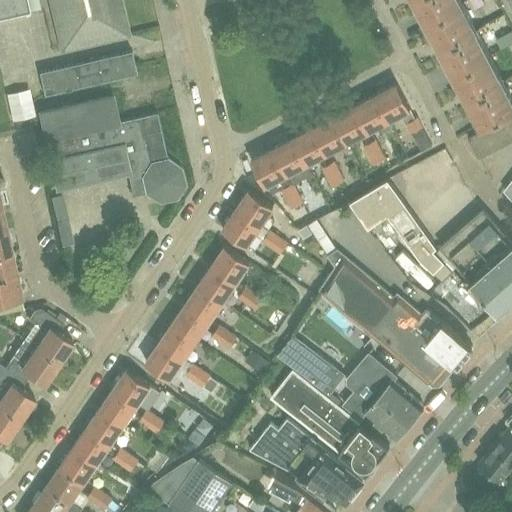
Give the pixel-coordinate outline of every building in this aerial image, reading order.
[(0,0),(0,15),(29,9),(27,0),(51,0),(63,48),(128,33),(120,0),(0,0)] [(415,0),(427,20),(463,1),(462,0),(415,0)] [(454,73),(490,53),(463,1),(427,20),(454,73)] [(137,72),(132,49),(39,70),(45,93),(137,72)] [(511,94),(490,53),(454,73),(482,125),(511,108),(511,94)] [(376,93),(390,118),(410,107),(397,82),(376,93)] [(369,129),(390,118),(376,93),(355,104),(369,129)] [(177,196),(187,182),(182,165),(168,155),(167,155),(157,111),(118,120),(113,94),(41,110),(58,186),(129,170),(134,194),(145,191),(160,200),(177,196)] [(32,100),(11,105),(14,118),(34,113),(32,100)] [(348,140),(369,129),(355,104),(335,115),(348,140)] [(327,151),(348,140),(335,115),(314,126),(327,151)] [(432,145),(417,116),(406,122),(411,132),(421,151),(432,145)] [(507,142),(511,139),(511,130),(505,117),(496,122),(507,142)] [(499,147),(507,142),(496,122),(487,126),(499,147)] [(307,162),(327,151),(314,126),(293,137),(307,162)] [(490,151),(499,147),(487,126),(479,130),(490,151)] [(479,157),(490,151),(479,130),(468,136),(479,157)] [(286,173),(307,162),(293,137),(272,148),(286,173)] [(386,157),(376,138),(364,144),(373,163),(386,157)] [(286,173),(272,148),(252,159),(265,184),(267,183),(271,192),(280,187),(291,182),(286,173)] [(344,179),(335,160),(322,166),(332,185),(344,179)] [(419,257),(442,279),(453,269),(433,249),(437,246),(388,177),(350,200),(368,227),(388,213),(419,257)] [(291,182),(280,187),(290,206),(302,200),(293,181),(291,182)] [(262,222),(273,230),(277,224),(275,216),(269,211),(274,204),(250,188),(236,208),(260,224),(262,222)] [(247,244),(260,224),(236,208),(223,228),(247,244)] [(511,297),(511,240),(483,208),(441,245),(498,309),(511,297)] [(69,217),(58,220),(63,245),(74,242),(69,217)] [(307,225),(299,230),(306,239),(313,234),(307,225)] [(0,252),(12,250),(7,228),(0,229),(0,252)] [(271,229),(263,240),(280,252),(288,241),(271,229)] [(213,264),(236,280),(250,261),(226,244),(213,264)] [(0,275),(17,271),(12,250),(0,252),(0,275)] [(393,297),(352,263),(335,266),(319,290),(340,308),(427,382),(436,381),(449,364),(457,365),(473,346),(426,307),(422,312),(397,292),(393,297)] [(223,299),(236,280),(213,264),(199,283),(223,299)] [(0,275),(0,299),(22,295),(17,271),(0,275)] [(210,319),(223,299),(199,283),(186,303),(210,319)] [(246,285),(238,296),(255,308),(263,297),(246,285)] [(197,338),(210,319),(186,303),(173,322),(197,338)] [(30,342),(59,361),(73,340),(58,330),(64,323),(41,307),(35,308),(29,317),(41,325),(30,342)] [(183,358),(197,338),(173,322),(159,341),(183,358)] [(219,324),(211,335),(229,347),(237,336),(219,324)] [(346,373),(295,331),(280,350),(331,391),(346,373)] [(59,361),(30,342),(25,338),(6,366),(25,379),(30,372),(45,381),(59,361)] [(170,377),(183,358),(159,341),(146,361),(170,377)] [(253,349),(247,359),(263,370),(270,360),(253,349)] [(367,411),(396,436),(423,403),(396,381),(399,376),(380,361),(380,362),(365,380),(357,374),(349,383),(357,390),(346,404),(362,417),(367,411)] [(25,379),(6,366),(0,362),(0,403),(21,417),(35,396),(20,386),(25,379)] [(192,362),(185,373),(202,385),(210,374),(192,362)] [(114,386),(138,403),(151,383),(127,367),(114,386)] [(293,367),(272,394),(369,470),(390,443),(293,367)] [(210,374),(202,385),(211,392),(219,380),(210,374)] [(124,422),(138,403),(114,386),(101,406),(124,422)] [(0,433),(6,438),(21,417),(0,403),(0,433)] [(111,442),(124,422),(101,406),(87,425),(111,442)] [(146,407),(138,419),(156,431),(164,419),(146,407)] [(204,415),(196,425),(206,433),(214,423),(204,415)] [(364,477),(349,465),(288,417),(280,427),(273,421),(252,447),(347,498),(364,477)] [(98,461),(111,442),(87,425),(74,445),(98,461)] [(195,426),(188,436),(199,444),(206,434),(195,426)] [(511,435),(506,430),(493,445),(511,462),(511,435)] [(85,480),(98,461),(74,445),(61,464),(85,480)] [(511,466),(511,462),(493,445),(479,461),(482,463),(476,470),(495,487),(511,466)] [(123,447),(115,459),(133,471),(140,459),(123,447)] [(194,454),(154,483),(151,488),(184,511),(211,511),(233,481),(194,454)] [(71,500),(85,480),(61,464),(48,483),(71,500)] [(324,501),(327,497),(295,479),(277,469),(272,478),(289,488),(279,501),(292,511),(294,511),(295,511),(335,511),(337,511),(324,501)] [(72,511),(66,507),(71,500),(48,483),(34,503),(47,511),(72,511)] [(96,486),(88,497),(106,509),(114,498),(96,486)] [(280,511),(257,495),(252,502),(265,511),(280,511)] [(47,511),(34,503),(28,511),(47,511)]
